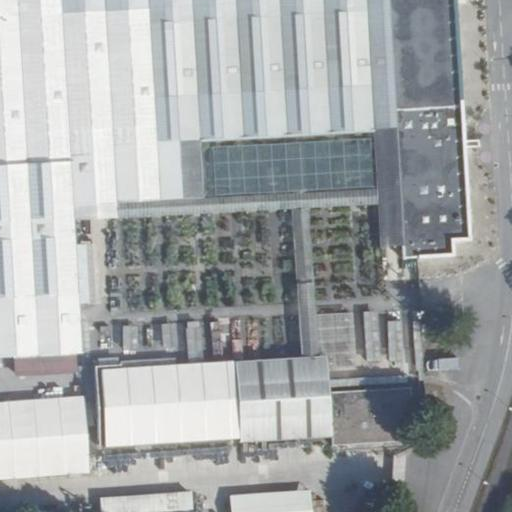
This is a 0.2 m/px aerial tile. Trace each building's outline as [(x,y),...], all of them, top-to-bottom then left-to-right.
[(21,0),(0,1),(0,375),(81,371),(75,226),(160,221),(157,166),(327,158),(393,154),(400,278),(452,273),(451,260),(465,259),(453,0),(21,0)] [(314,282),(299,282),(301,353),(316,353),(314,282)] [(364,312),(365,352),(385,351),(383,311),(364,312)] [(390,360),(403,360),(401,320),(388,321),(390,360)] [(234,360),(101,369),(106,447),(239,438),(234,360)] [(408,441),(405,388),(343,392),(346,445),(408,441)] [(346,445),(343,392),(328,393),(332,446),(346,445)] [(83,396),(0,402),(0,480),(89,474),(83,396)] [(311,511),(310,490),(230,495),(231,511),(311,511)] [(191,494),(102,496),(102,511),(123,511),(192,511),(191,494)]
